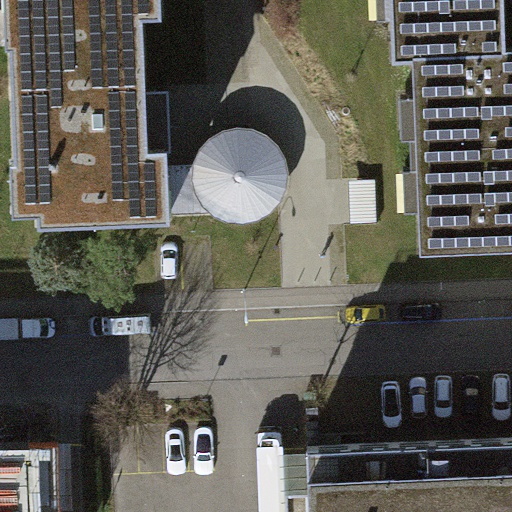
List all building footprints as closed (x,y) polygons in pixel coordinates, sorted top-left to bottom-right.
[(102,221),(168,219),(166,151),(146,152),(142,16),(161,16),(160,0),(29,0),(31,49),(14,50),(17,162),(40,161),(42,222),(102,221)] [(414,56),(505,55),(503,0),(377,0),(378,15),(391,15),(392,58),(414,56)] [(422,250),(511,249),(511,54),(505,55),(414,56),(415,96),(402,96),(403,137),(412,137),(412,166),(405,167),(405,208),(421,208),(422,250)] [(201,150),(195,164),(193,179),(197,194),(204,207),(216,217),(230,223),(245,225),(260,222),(273,214),(283,202),(289,188),(291,173),(287,158),(280,145),(268,135),(254,129),(239,128),(224,131),(211,139),(201,150)] [(511,511),(511,433),(300,444),(302,511),(511,511)] [(31,511),(30,460),(0,460),(0,511),(31,511)]
